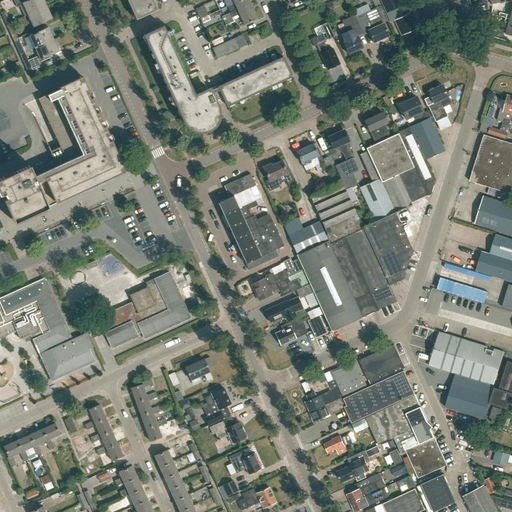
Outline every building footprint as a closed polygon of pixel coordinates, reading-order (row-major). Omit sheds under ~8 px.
[(27,15),(46,6),(43,0),(13,0),(16,6),(22,3),(27,15)] [(139,18),(155,10),(150,0),(127,0),(134,13),(136,12),(139,18)] [(237,10),(230,13),(221,17),(223,21),(232,17),(239,14),(252,8),(247,0),(242,0),(234,4),(237,10)] [(380,0),(386,12),(401,6),(398,0),(380,0)] [(450,0),(453,9),(470,3),(468,0),(465,0),(464,1),(463,0),(450,0)] [(325,13),(334,9),(331,2),(322,6),(325,13)] [(364,2),(349,7),(351,13),(366,8),(364,2)] [(471,6),(470,3),(453,9),(459,23),(471,18),(467,8),(471,6)] [(46,6),(27,15),(33,27),(52,18),(46,6)] [(252,8),(239,14),(244,25),(257,19),(252,8)] [(358,24),(363,34),(364,36),(369,33),(373,43),(389,36),(383,24),(384,24),(376,8),(355,18),(358,24)] [(498,16),(505,18),(511,20),(511,9),(510,15),(506,14),(499,12),(498,16)] [(4,21),(9,19),(5,11),(0,13),(4,21)] [(401,35),(411,31),(411,30),(416,28),(409,14),(395,21),(401,35)] [(358,24),(355,18),(354,16),(342,21),(346,29),(338,32),(340,36),(348,55),(363,48),(357,36),(363,34),(358,24)] [(232,17),(223,21),(225,26),(234,22),(232,17)] [(328,40),(334,37),(327,22),(321,26),(328,40)] [(181,116),(182,116),(184,121),(185,122),(186,124),(187,125),(188,126),(189,127),(190,128),(191,129),(193,130),(194,130),(196,131),(197,131),(199,131),(200,131),(202,131),(203,131),(205,131),(206,131),(208,130),(209,129),(210,129),(212,128),(213,127),(214,126),(215,124),(216,123),(217,122),(217,120),(218,119),(218,117),(219,116),(219,114),(219,112),(219,111),(218,109),(215,101),(223,97),(227,106),(292,76),(283,57),(219,86),(210,90),(209,89),(195,96),(163,26),(145,34),(147,40),(146,40),(181,116)] [(13,40),(17,38),(13,27),(8,29),(13,40)] [(35,48),(53,39),(48,27),(29,36),(35,48)] [(505,34),(506,31),(495,28),(493,37),(503,41),(503,40),(505,34)] [(328,50),(325,41),(326,41),(323,33),(311,39),(314,46),(317,45),(328,69),(340,64),(332,48),(328,50)] [(208,38),(210,42),(219,38),(217,34),(208,38)] [(216,56),(223,53),(224,55),(247,44),(242,34),(212,48),(216,56)] [(17,38),(13,40),(18,51),(22,49),(17,38)] [(53,39),(35,48),(40,60),(59,51),(53,39)] [(31,68),(26,57),(21,59),(27,71),(31,68)] [(205,86),(203,81),(199,72),(190,76),(194,85),(196,90),(205,86)] [(87,87),(83,76),(59,87),(60,89),(56,91),(38,99),(60,147),(51,151),(49,146),(48,147),(54,161),(33,171),(30,165),(0,178),(0,191),(1,195),(4,193),(6,197),(3,199),(11,215),(14,223),(126,171),(87,87)] [(427,106),(426,107),(433,122),(447,115),(443,106),(450,103),(447,97),(447,96),(442,84),(428,91),(430,97),(424,100),(427,106)] [(511,96),(507,95),(503,109),(500,108),(497,120),(503,121),(501,128),(507,130),(510,121),(511,115),(511,96)] [(404,115),(406,120),(413,117),(416,123),(429,117),(429,119),(431,123),(433,122),(426,107),(420,110),(419,107),(421,107),(416,97),(399,105),(404,115)] [(0,157),(21,147),(0,101),(0,157)] [(427,195),(398,133),(390,137),(384,124),(387,122),(382,112),(364,121),(369,131),(375,144),(366,148),(395,212),(411,204),(411,202),(427,195)] [(444,150),(431,123),(429,119),(429,117),(416,123),(398,132),(398,133),(427,195),(430,194),(435,179),(426,159),(444,150)] [(483,128),(486,121),(479,119),(477,126),(483,128)] [(505,139),(507,133),(490,127),(488,134),(505,139)] [(353,157),(346,141),(348,140),(344,130),(328,137),(333,148),(334,147),(343,153),(346,160),(334,165),(345,189),(357,183),(357,182),(357,183),(352,172),(358,170),(352,158),(353,157)] [(469,181),(510,194),(511,187),(511,143),(484,135),(478,153),(469,181)] [(318,149),(316,150),(313,144),(296,152),(301,162),(302,162),(303,165),(310,161),(309,159),(316,156),(322,172),(335,167),(330,156),(323,159),(318,149)] [(412,250),(395,212),(394,211),(367,150),(359,154),(372,181),(359,187),(374,217),(372,218),(373,221),(362,226),(363,228),(345,236),(367,285),(377,307),(395,299),(389,285),(401,279),(412,250)] [(286,170),(281,160),(271,165),(270,163),(262,167),(268,180),(265,181),(269,189),(278,185),(280,181),(278,176),(283,174),(288,185),(294,182),(288,169),(286,170)] [(249,188),(256,185),(250,174),(244,176),(249,188)] [(240,192),(249,188),(244,176),(224,185),(229,197),(240,192)] [(363,228),(362,226),(341,180),(309,194),(330,240),(329,240),(329,242),(344,235),(345,236),(363,228)] [(246,204),(255,200),(261,198),(256,185),(249,188),(240,192),(229,197),(218,202),(223,214),(246,204)] [(511,205),(486,197),(483,196),(474,224),(511,235),(511,205)] [(229,226),(251,216),(248,209),(257,205),(255,200),(246,204),(223,214),(229,226)] [(229,226),(234,239),(257,228),(269,223),(265,215),(256,219),(254,215),(251,216),(229,226)] [(329,242),(329,240),(328,241),(319,221),(303,229),(298,218),(283,225),(288,236),(331,330),(362,317),(361,315),(362,314),(352,291),(367,285),(344,235),(329,242)] [(240,251),(277,234),(272,222),(269,223),(257,228),(234,239),(240,251)] [(277,234),(240,251),(248,269),(278,256),(275,250),(283,247),(277,234)] [(511,281),(511,239),(495,234),(489,253),(482,251),(475,270),(511,281)] [(87,270),(96,266),(97,266),(95,260),(84,265),(87,270)] [(255,292),(302,270),(298,260),(296,260),(294,260),(293,261),(292,261),(292,262),(294,268),(287,271),(286,269),(272,275),(272,274),(270,273),(265,275),(265,278),(251,284),(255,292)] [(255,292),(259,300),(272,294),(271,291),(278,288),(280,291),(288,287),(290,293),(296,290),(309,284),(302,270),(255,292)] [(453,287),(455,271),(449,270),(447,286),(453,287)] [(110,346),(111,346),(112,349),(138,337),(137,334),(141,333),(143,337),(144,339),(170,327),(169,325),(187,317),(179,299),(181,298),(169,272),(167,273),(153,279),(155,283),(152,285),(151,283),(147,285),(146,285),(147,287),(130,295),(132,301),(104,314),(103,315),(102,316),(102,317),(102,318),(106,325),(106,326),(107,326),(108,326),(109,326),(111,330),(104,333),(110,346)] [(0,338),(18,331),(21,339),(20,339),(21,340),(30,335),(38,353),(50,379),(51,381),(64,375),(65,376),(82,368),(81,368),(95,362),(94,359),(89,348),(88,348),(82,335),(72,340),(65,324),(53,298),(51,299),(43,282),(43,281),(25,289),(24,287),(0,298),(0,303),(1,306),(0,306),(0,338)] [(309,284),(296,290),(300,297),(312,291),(309,284)] [(511,285),(509,284),(502,307),(511,310),(511,285)] [(362,314),(377,307),(367,285),(352,291),(362,314)] [(302,308),(297,297),(288,301),(287,300),(265,311),(267,316),(267,318),(268,321),(270,321),(270,322),(284,315),(286,320),(296,316),(294,312),(302,308)] [(315,338),(327,333),(319,316),(307,321),(315,338)] [(439,329),(443,326),(439,317),(434,319),(439,329)] [(295,338),(307,333),(300,318),(281,327),(283,330),(275,334),(278,339),(277,340),(278,344),(280,344),(280,345),(295,339),(295,338)] [(464,376),(474,342),(439,331),(428,364),(464,376)] [(474,342),(464,376),(493,385),(504,352),(474,342)] [(370,384),(403,369),(405,368),(394,345),(360,361),(370,384)] [(213,365),(209,357),(204,359),(185,368),(191,380),(190,380),(192,383),(200,380),(198,376),(204,374),(207,380),(212,378),(209,371),(208,368),(213,365)] [(511,395),(511,362),(508,361),(499,388),(496,387),(491,404),(508,409),(511,395)] [(335,379),(343,397),(366,386),(355,362),(333,372),(336,379),(335,379)] [(352,423),(365,417),(415,394),(404,371),(344,399),(347,406),(345,407),(352,423)] [(173,386),(179,384),(174,373),(168,375),(173,386)] [(491,404),(496,387),(494,387),(494,386),(455,374),(445,406),(484,419),(489,403),(491,404)] [(147,398),(146,396),(143,388),(153,384),(151,379),(141,382),(142,384),(131,388),(136,402),(147,398)] [(341,398),(343,397),(335,379),(329,382),(332,390),(317,397),(314,391),(307,395),(309,400),(305,402),(310,412),(341,398)] [(222,388),(220,387),(216,389),(215,391),(211,393),(212,394),(204,398),(206,403),(201,405),(206,416),(203,417),(208,426),(223,419),(219,409),(230,403),(223,388),(222,388)] [(152,411),(151,409),(148,401),(157,397),(156,392),(146,396),(147,398),(136,402),(140,415),(152,411)] [(365,417),(378,445),(394,438),(427,422),(427,421),(415,394),(365,417)] [(331,413),(345,407),(343,403),(341,398),(310,412),(314,421),(331,413)] [(94,423),(105,418),(99,405),(88,410),(87,408),(78,412),(79,413),(81,417),(90,413),(93,421),(94,423)] [(156,424),(156,422),(153,414),(162,411),(160,405),(151,409),(152,411),(140,415),(145,428),(156,424)] [(497,420),(500,409),(493,407),(489,418),(497,420)] [(70,434),(77,431),(71,417),(64,421),(70,434)] [(100,435),(111,430),(105,418),(94,423),(93,421),(84,425),(86,430),(95,426),(99,434),(100,435)] [(356,432),(369,426),(365,418),(352,424),(356,432)] [(156,424),(145,428),(150,441),(161,437),(158,427),(167,423),(165,419),(156,422),(156,424)] [(226,428),(223,421),(212,426),(209,428),(212,435),(215,433),(219,441),(220,440),(220,439),(229,435),(233,443),(246,437),(239,422),(226,428)] [(399,450),(405,448),(433,435),(431,429),(433,427),(427,421),(427,422),(394,438),(399,450)] [(47,440),(45,441),(49,450),(54,448),(50,439),(60,434),(55,423),(42,429),(47,440)] [(465,438),(471,440),(475,430),(469,428),(465,438)] [(37,444),(45,441),(47,440),(42,429),(29,435),(34,446),(32,447),(36,456),(41,453),(37,444)] [(106,448),(117,443),(111,430),(100,435),(99,434),(90,438),(92,443),(101,438),(105,446),(106,448)] [(352,443),(348,434),(341,437),(340,435),(331,439),(332,440),(324,444),(328,452),(336,449),(338,454),(347,450),(345,446),(352,443)] [(24,450),(32,447),(34,446),(29,435),(16,441),(21,451),(19,452),(23,462),(28,459),(24,450)] [(433,435),(405,448),(419,478),(447,465),(433,435)] [(11,456),(19,452),(21,451),(16,441),(3,446),(3,447),(8,457),(7,458),(11,467),(15,465),(11,456)] [(106,448),(105,446),(96,451),(98,455),(107,451),(112,461),(123,456),(117,443),(106,448)] [(193,443),(188,445),(192,453),(197,451),(193,443)] [(368,458),(380,452),(377,446),(366,451),(368,458)] [(248,448),(238,452),(228,457),(231,464),(235,471),(245,467),(248,475),(260,469),(253,453),(251,454),(248,448)] [(167,449),(154,455),(159,467),(172,461),(167,449)] [(197,451),(192,453),(195,461),(200,458),(197,451)] [(507,466),(510,455),(495,451),(492,462),(507,466)] [(357,481),(366,478),(364,472),(369,469),(364,457),(349,463),(351,466),(337,472),(341,482),(355,476),(357,481)] [(165,478),(177,472),(172,461),(159,467),(165,478)] [(26,464),(21,466),(24,474),(29,471),(26,464)] [(202,475),(207,473),(204,465),(198,468),(202,475)] [(117,487),(124,484),(124,483),(136,477),(131,466),(118,471),(122,479),(115,482),(117,487)] [(182,483),(177,472),(165,478),(170,489),(182,483)] [(207,473),(202,475),(205,483),(211,481),(207,473)] [(371,493),(384,487),(385,487),(382,479),(382,478),(380,473),(357,483),(360,489),(347,495),(350,503),(371,493)] [(434,511),(452,504),(456,502),(444,474),(422,484),(434,511)] [(49,477),(41,481),(43,485),(51,482),(49,477)] [(142,488),(136,477),(124,483),(124,484),(126,489),(119,492),(122,498),(129,495),(129,494),(142,488)] [(223,500),(228,498),(227,497),(238,492),(233,481),(222,486),(217,488),(223,500)] [(175,500),(187,494),(182,483),(170,489),(175,500)] [(24,495),(37,490),(35,484),(22,489),(24,495)] [(498,511),(495,505),(490,496),(484,485),(463,497),(470,511),(498,511)] [(241,494),(244,499),(248,507),(260,502),(263,508),(275,502),(268,487),(255,493),(252,489),(241,494)] [(350,503),(354,511),(368,505),(388,496),(384,487),(371,493),(350,503)] [(147,500),(142,488),(129,494),(129,495),(134,505),(147,500)] [(212,498),(217,495),(214,488),(208,490),(212,498)] [(386,511),(418,511),(425,509),(415,488),(383,503),(386,511)] [(87,500),(92,498),(88,490),(83,493),(87,500)] [(79,504),(85,501),(81,494),(76,496),(79,504)] [(180,511),(193,505),(187,494),(175,500),(180,511)] [(217,495),(212,498),(215,505),(221,503),(217,495)] [(490,496),(495,505),(511,509),(511,501),(490,496)] [(92,498),(87,500),(90,508),(96,506),(92,498)] [(241,510),(248,507),(244,499),(237,502),(241,510)] [(149,511),(152,511),(147,500),(134,505),(136,511),(133,511),(149,511)] [(85,501),(79,504),(83,511),(88,509),(85,501)]
